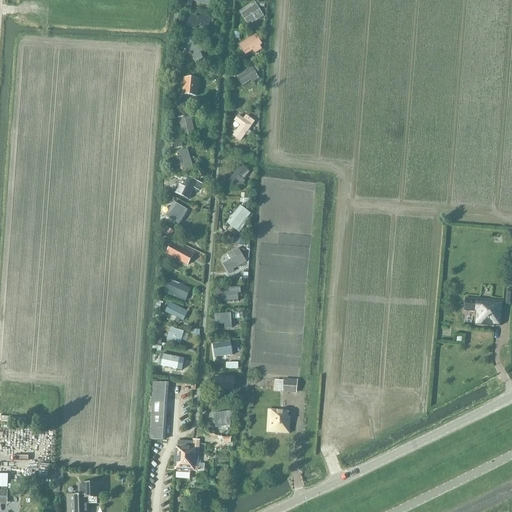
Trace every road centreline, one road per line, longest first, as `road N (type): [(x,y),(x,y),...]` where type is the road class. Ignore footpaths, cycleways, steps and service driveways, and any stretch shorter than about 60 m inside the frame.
road 1 (tertiary): [(511,396),(271,511)]
road 2 (tertiary): [(393,511),(511,453)]
